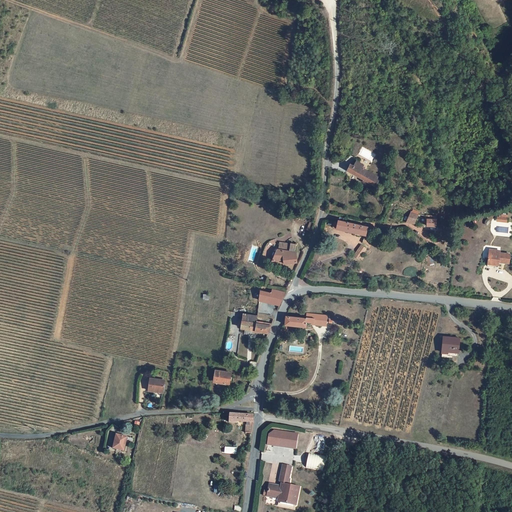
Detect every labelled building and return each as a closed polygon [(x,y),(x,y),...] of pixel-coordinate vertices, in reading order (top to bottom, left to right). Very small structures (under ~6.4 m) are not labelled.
[(346,145),(346,144),(347,142),(346,140),(345,139),(344,138),(341,138),(339,138),(338,139),(337,141),(336,143),(337,145),(338,146),(340,147),(341,148),(343,147),(345,146),(346,145)] [(367,161),(359,157),(356,162),(352,160),(348,167),(365,176),(364,178),(367,179),(368,177),(377,182),(380,175),(378,174),(379,172),(365,164),(367,161)] [(416,210),(410,209),(407,218),(414,218),(416,210)] [(437,212),(427,211),(427,214),(428,214),(428,221),(434,222),(437,222),(437,212)] [(335,218),(333,224),(356,229),(355,231),(363,233),(363,231),(366,232),(367,223),(339,217),(339,219),(335,218)] [(313,223),(306,221),(303,229),(309,231),(313,223)] [(296,242),(280,240),(276,255),(283,255),(284,259),(296,258),(295,249),(295,247),(296,242)] [(367,243),(362,241),(355,252),(360,255),(361,254),(364,255),(367,250),(365,248),(367,243)] [(499,247),(490,246),(490,255),(488,255),(488,261),(496,261),(496,258),(509,258),(510,249),(499,249),(499,247)] [(275,285),(275,289),(264,287),(261,297),(266,298),(267,295),(283,299),(287,288),(275,285)] [(258,311),(245,309),(242,325),(267,330),(271,320),(257,317),(258,311)] [(306,314),(286,311),(285,320),(306,323),(307,319),(315,320),(315,322),(327,323),(328,312),(307,310),(306,314)] [(459,347),(460,333),(444,333),(443,352),(449,352),(450,346),(459,347)] [(230,370),(214,367),(212,380),(228,383),(230,370)] [(162,374),(148,371),(146,384),(151,385),(152,383),(160,385),(162,374)] [(251,415),(229,414),(229,425),(235,425),(235,422),(244,423),(243,432),(250,432),(251,415)] [(267,441),(296,444),(297,429),(273,427),(268,430),(267,441)] [(127,437),(116,434),(113,448),(124,451),(127,437)] [(292,465),(283,463),(281,476),(282,476),(284,477),(283,482),(281,482),(271,480),(269,492),(279,494),(279,497),(298,500),(301,481),(289,480),(292,465)]
